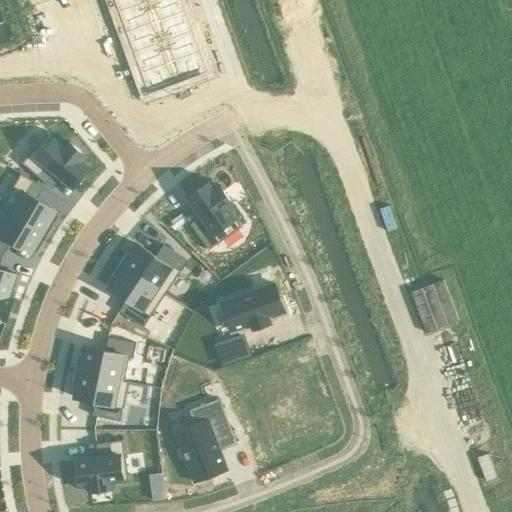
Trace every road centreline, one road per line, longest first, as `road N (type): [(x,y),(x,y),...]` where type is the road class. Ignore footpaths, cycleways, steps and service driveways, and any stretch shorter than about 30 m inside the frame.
road 1 (residential): [(206,511),(337,461),(357,446),(361,428),(311,289),(229,122)]
road 2 (residential): [(32,379),(61,288),(84,247),(146,175)]
road 3 (residential): [(146,175),(78,93),(0,95)]
road 4 (residential): [(37,511),(28,458),(32,379)]
